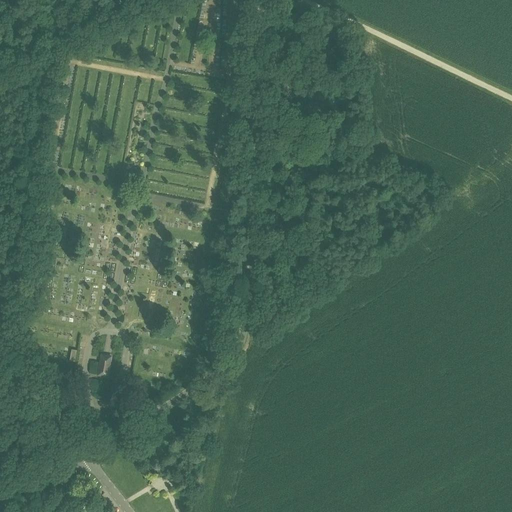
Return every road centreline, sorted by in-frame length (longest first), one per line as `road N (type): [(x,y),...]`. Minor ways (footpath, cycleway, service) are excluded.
road 1 (unclassified): [(87,457),(215,372),(238,344),(250,279),(263,0)]
road 2 (track): [(0,342),(63,0)]
road 3 (track): [(306,0),(511,99)]
road 4 (unclassified): [(87,457),(0,345)]
